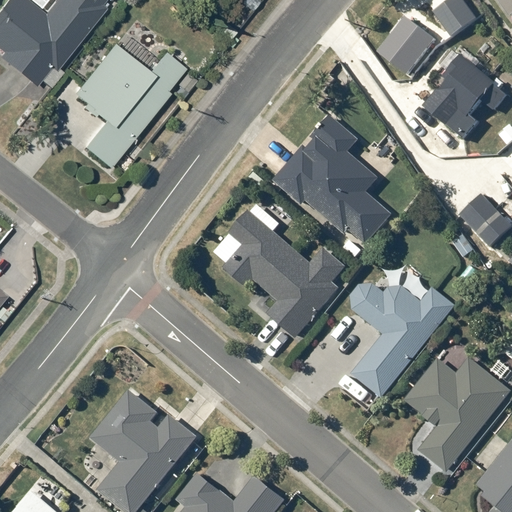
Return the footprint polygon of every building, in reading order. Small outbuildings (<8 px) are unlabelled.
[(55,0),(44,14),(26,0),(5,0),(0,7),(0,50),(3,53),(0,57),(0,58),(36,87),(51,67),(56,71),(106,9),(102,5),(105,0),(108,0),(110,1),(110,0),(55,0)] [(511,0),(503,0),(511,11),(511,0)] [(184,69),(163,52),(147,72),(113,44),(73,94),(86,104),(83,108),(93,117),(95,115),(104,121),(83,147),(108,168),(169,94),(166,91),(184,69)] [(455,62),(460,66),(426,105),(465,139),(479,123),(471,116),(484,100),(497,111),(511,95),(480,68),(463,53),(455,62)] [(361,139),(334,116),(277,182),(305,206),(308,203),(349,238),(343,246),(358,259),(396,214),(369,191),(380,178),(350,152),(361,139)] [(511,228),(511,221),(475,181),(451,203),(492,247),(511,228)] [(341,281),(350,271),(325,248),(312,262),(294,246),(301,239),(261,202),(213,254),(225,265),(223,267),(252,294),(261,284),(280,302),(270,313),(298,338),(340,293),(346,285),(341,281)] [(475,250),(462,233),(451,242),(464,259),(475,250)] [(388,293),(376,284),(374,283),(371,283),(368,283),(365,284),(362,285),(360,287),(358,288),(356,291),(355,293),(354,296),(353,299),(353,302),(353,305),(354,307),(355,310),(386,335),(355,374),(384,397),(456,307),(434,289),(424,302),(398,281),(388,293)] [(10,315),(2,309),(0,311),(0,320),(4,323),(10,315)] [(511,391),(511,389),(470,357),(458,372),(440,358),(407,400),(440,426),(421,450),(449,472),(511,391)] [(169,419),(132,390),(94,439),(124,462),(101,492),(126,511),(139,511),(199,437),(171,415),(169,419)] [(511,511),(511,445),(511,447),(494,434),(472,461),(489,474),(478,487),(498,504),(491,511),(511,511)] [(277,511),(288,499),(255,473),(234,499),(199,471),(176,498),(188,508),(184,511),(277,511)] [(57,511),(35,491),(16,511),(57,511)]
